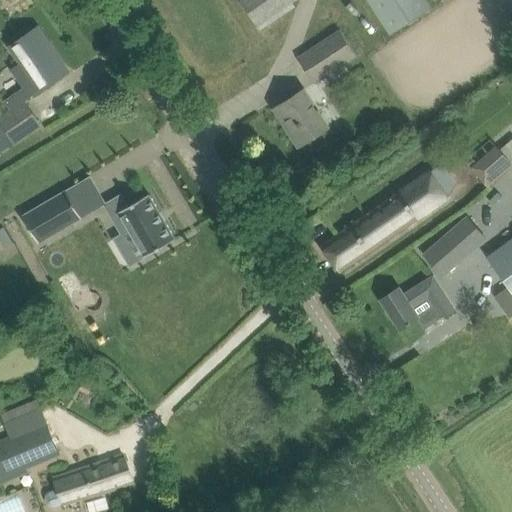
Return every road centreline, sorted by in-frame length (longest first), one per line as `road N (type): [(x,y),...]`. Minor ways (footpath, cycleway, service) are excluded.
road 1 (unclassified): [(444,511),(93,0)]
road 2 (unknown): [(294,287),(152,425),(143,447)]
